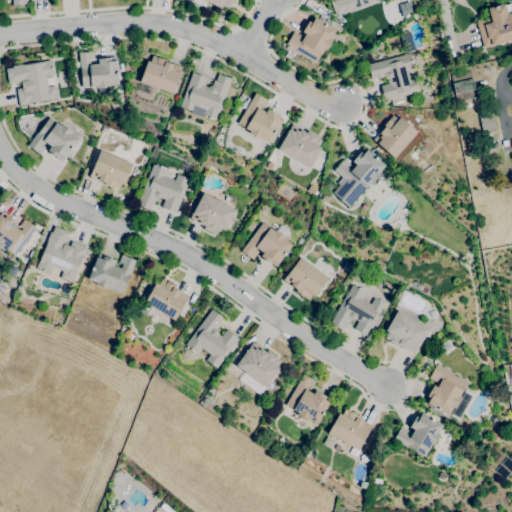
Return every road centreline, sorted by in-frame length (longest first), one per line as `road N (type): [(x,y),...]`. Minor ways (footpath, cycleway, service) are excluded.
road 1 (residential): [(0,147),(40,189),(217,270),(391,390)]
road 2 (residential): [(0,33),(128,23),(169,28),(248,56),(321,102),(350,105)]
